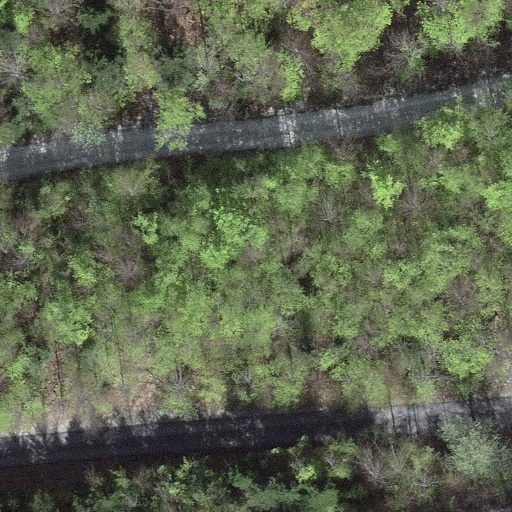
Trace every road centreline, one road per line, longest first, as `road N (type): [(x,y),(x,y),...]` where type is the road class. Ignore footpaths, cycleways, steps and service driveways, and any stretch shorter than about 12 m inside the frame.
road 1 (track): [(0,163),(341,120),(511,86)]
road 2 (unclassified): [(0,447),(511,409)]
